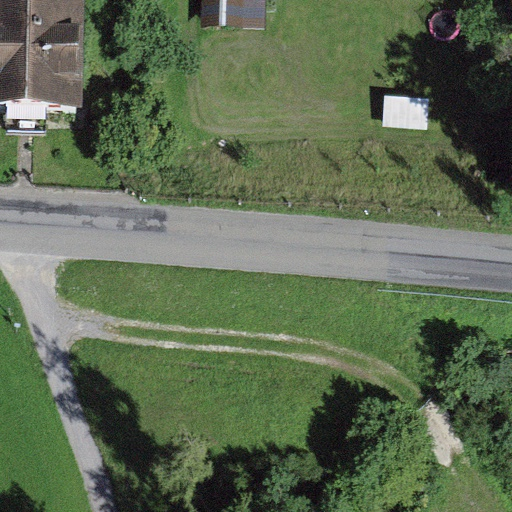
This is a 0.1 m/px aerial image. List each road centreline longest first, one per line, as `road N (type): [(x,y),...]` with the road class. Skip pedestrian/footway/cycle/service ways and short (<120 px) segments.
road 1 (track): [(494,511),(423,411),(362,364),(274,343),(90,327),(36,314)]
road 2 (tertiary): [(511,269),(0,229)]
road 3 (track): [(0,244),(15,257),(99,511)]
